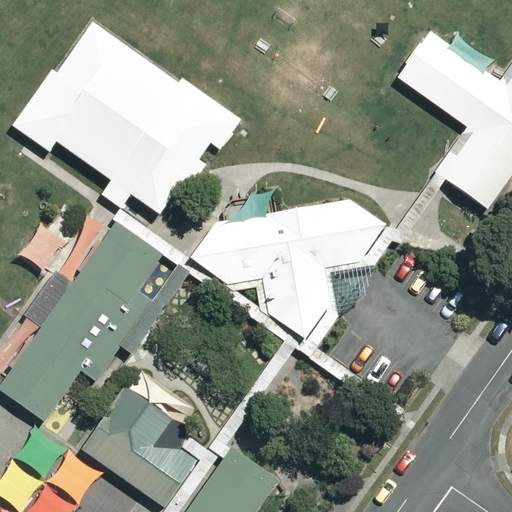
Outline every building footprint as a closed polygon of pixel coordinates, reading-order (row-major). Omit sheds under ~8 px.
[(231,114),(90,18),(20,121),(160,217),(231,114)] [(511,175),(511,61),(498,81),(427,31),(395,75),(470,128),(441,170),(491,205),(511,175)] [(187,259),(316,348),(340,313),(366,296),(373,267),(397,232),(349,200),(215,219),(187,259)] [(160,255),(110,221),(0,379),(0,387),(48,420),(82,372),(96,382),(120,346),(132,354),(189,273),(174,263),(149,299),(136,290),(160,255)] [(170,419),(121,384),(77,446),(165,509),(201,460),(180,445),(184,421),(170,419)] [(253,511),(277,480),(231,448),(185,511),(253,511)]
